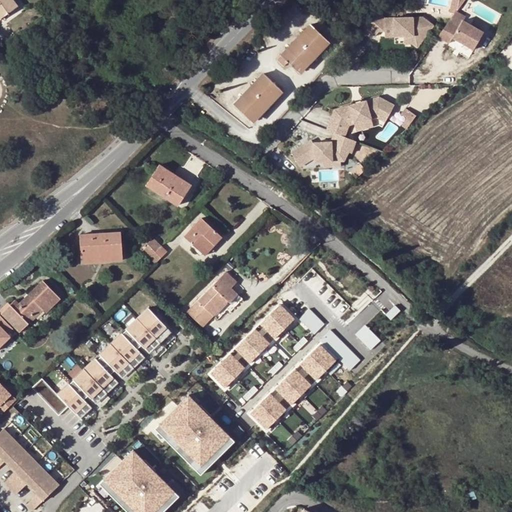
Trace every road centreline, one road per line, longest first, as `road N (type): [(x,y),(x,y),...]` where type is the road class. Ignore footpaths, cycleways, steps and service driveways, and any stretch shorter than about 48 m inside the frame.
road 1 (unclassified): [(511,370),(151,116)]
road 2 (residential): [(177,89),(251,150),(323,89),(394,79)]
road 3 (residential): [(29,397),(92,458),(51,511)]
road 4 (unknown): [(322,229),(215,333)]
road 5 (tertiary): [(0,269),(73,209),(98,171)]
road 6 (tertiary): [(267,0),(177,89)]
road 7 (tertiary): [(98,171),(0,241)]
